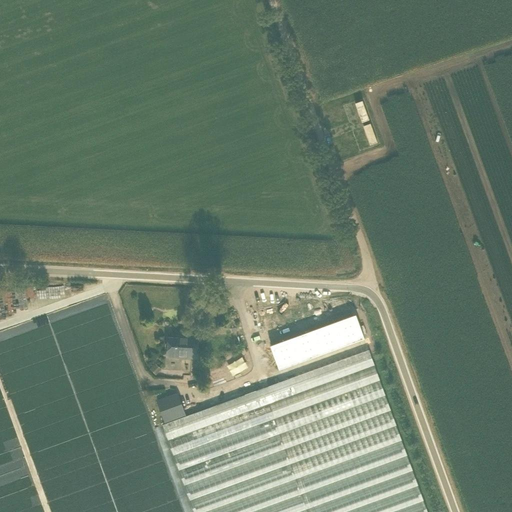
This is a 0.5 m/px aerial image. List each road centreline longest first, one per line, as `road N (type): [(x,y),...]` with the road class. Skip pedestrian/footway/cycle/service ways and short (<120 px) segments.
road 1 (unclassified): [(0,268),(368,292)]
road 2 (track): [(368,292),(353,221),(270,0)]
road 3 (unclassified): [(454,511),(384,315),(368,292)]
